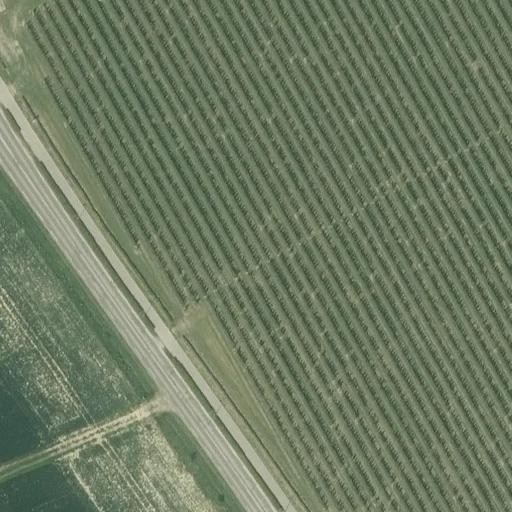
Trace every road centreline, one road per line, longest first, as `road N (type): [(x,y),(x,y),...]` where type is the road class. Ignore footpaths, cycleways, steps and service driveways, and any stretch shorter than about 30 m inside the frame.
road 1 (tertiary): [(262,511),(0,137)]
road 2 (track): [(0,473),(179,394)]
